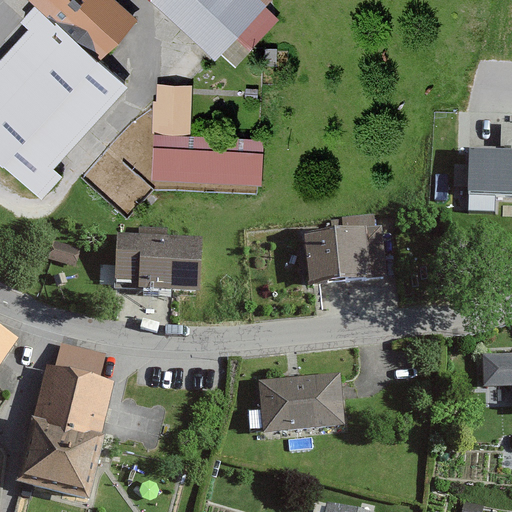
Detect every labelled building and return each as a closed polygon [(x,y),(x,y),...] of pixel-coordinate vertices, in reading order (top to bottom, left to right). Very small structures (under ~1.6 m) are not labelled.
[(129,20),(107,0),(19,0),(29,9),(14,25),(23,32),(0,56),(0,169),(34,201),(54,178),(46,171),(124,87),(94,59),(129,20)] [(270,0),(144,0),(210,63),(270,0)] [(178,109),(159,110),(159,130),(179,130),(178,109)] [(511,129),(498,129),(497,161),(464,160),(462,201),(511,203),(511,129)] [(256,154),(149,152),(149,183),(256,185),(256,154)] [(369,235),(368,221),(327,225),(328,240),(296,243),(302,296),(381,289),(376,234),(369,235)] [(193,298),(194,244),(162,243),(162,232),(134,231),(133,241),(110,240),(109,290),(134,291),(134,297),(193,298)] [(74,271),(77,254),(48,249),(44,265),(74,271)] [(0,365),(16,343),(0,332),(0,365)] [(62,345),(59,368),(102,375),(106,352),(62,345)] [(511,356),(508,356),(508,361),(478,361),(479,392),(510,392),(510,408),(511,407),(511,356)] [(107,388),(40,373),(12,489),(79,505),(107,388)] [(334,381),(254,389),(259,437),(339,430),(334,381)]
